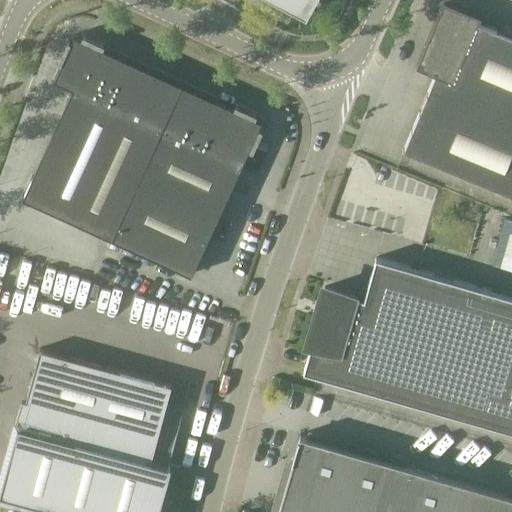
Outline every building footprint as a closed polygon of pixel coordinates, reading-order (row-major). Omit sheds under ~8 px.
[(286,0),(306,11),(312,0),(286,0)] [(511,194),(511,36),(478,23),(481,16),(443,1),(416,66),(434,74),(403,150),(511,194)] [(72,89),(23,199),(191,275),(249,148),(251,149),(260,130),(258,128),(261,121),(253,118),(255,115),(235,106),(234,109),(101,48),(103,45),(83,36),(81,40),(74,36),(70,44),(68,42),(59,62),(61,63),(53,81),(72,89)] [(511,234),(498,232),(491,268),(511,272),(511,234)] [(511,296),(375,258),(364,298),(324,287),(308,342),(311,343),(303,371),(511,431),(511,296)] [(149,462),(171,386),(39,350),(25,400),(34,404),(27,430),(18,427),(0,491),(0,495),(56,510),(56,511),(59,511),(152,511),(157,507),(161,497),(166,479),(167,479),(170,467),(168,466),(167,467),(149,462)] [(511,511),(511,495),(300,435),(277,511),(511,511)]
